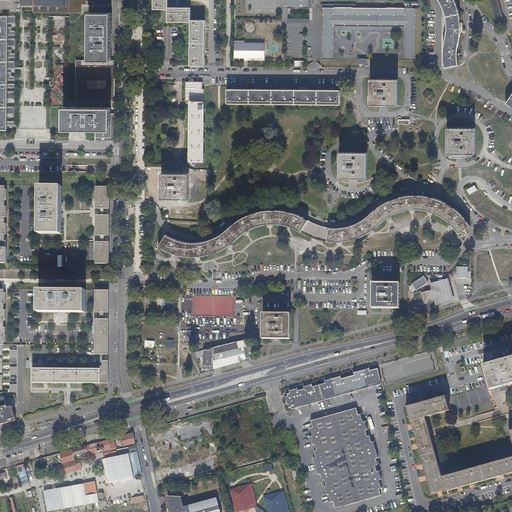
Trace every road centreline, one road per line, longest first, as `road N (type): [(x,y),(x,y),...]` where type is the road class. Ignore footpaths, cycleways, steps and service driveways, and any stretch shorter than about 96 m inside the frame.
road 1 (residential): [(122,202),(155,204),(162,226),(186,237),(214,233),(267,204),(320,221),(352,220),(383,198),(421,187)]
road 2 (residential): [(122,74),(360,75)]
road 3 (primary): [(279,362),(129,404)]
road 4 (residential): [(433,0),(441,71),(511,112)]
road 5 (residential): [(446,162),(437,129),(468,116),(482,128),(485,147),(473,162),(452,165)]
road 6 (residential): [(378,160),(373,181),(353,191),(327,172),(338,143),(359,140),(373,149)]
road 7 (primary): [(133,416),(270,378)]
road 8 (unknown): [(161,479),(152,441),(176,433),(206,428),(216,449),(206,465)]
road 9 (residential): [(251,299),(357,297),(354,271)]
road 10 (residential): [(121,282),(250,279)]
road 11 (residential): [(354,271),(378,260),(447,260),(475,242)]
road 12 (primary): [(368,346),(491,312)]
road 13 (residential): [(121,282),(120,370),(129,404)]
road 14 (residential): [(122,152),(0,150)]
